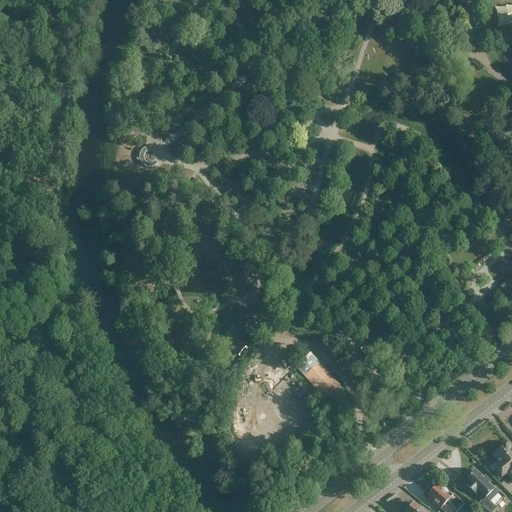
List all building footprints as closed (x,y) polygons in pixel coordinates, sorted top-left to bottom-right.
[(368,348),(362,353),(371,364),(377,359),(368,348)] [(310,353),(295,366),(325,399),(340,385),(310,353)] [(493,473),(495,471),(500,479),(507,474),(511,480),(511,449),(508,444),(492,456),(497,462),(489,468),(493,473)] [(476,471),(464,483),(482,501),(477,507),(483,511),(493,511),(496,509),(506,499),(496,488),(494,490),(488,484),(490,482),(485,477),(483,479),(476,471)] [(428,497),(441,509),(439,511),(458,511),(464,505),(452,494),(449,498),(437,487),(428,497)]
